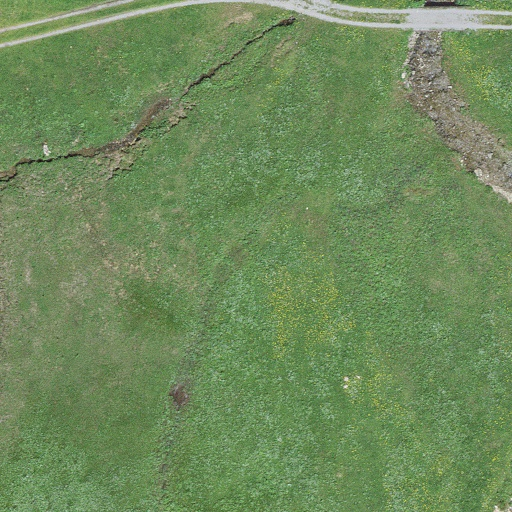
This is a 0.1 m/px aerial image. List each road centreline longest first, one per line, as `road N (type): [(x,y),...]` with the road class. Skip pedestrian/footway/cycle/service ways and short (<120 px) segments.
road 1 (track): [(511,23),(307,19),(237,0)]
road 2 (track): [(199,0),(0,35)]
